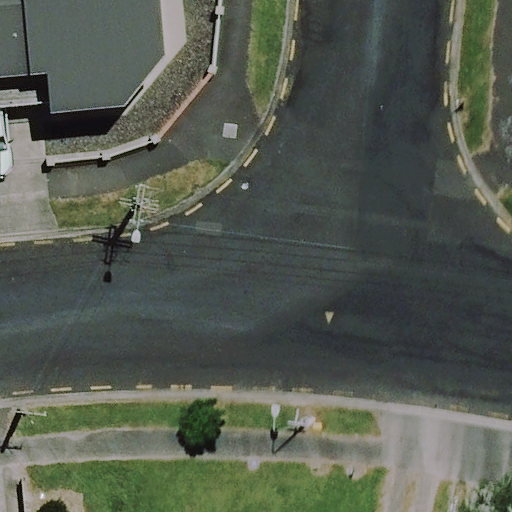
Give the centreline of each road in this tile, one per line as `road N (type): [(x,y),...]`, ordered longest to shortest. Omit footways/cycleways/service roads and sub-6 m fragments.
road 1 (residential): [(0,319),(332,315)]
road 2 (residential): [(332,315),(366,0)]
road 3 (residential): [(332,315),(511,343)]
